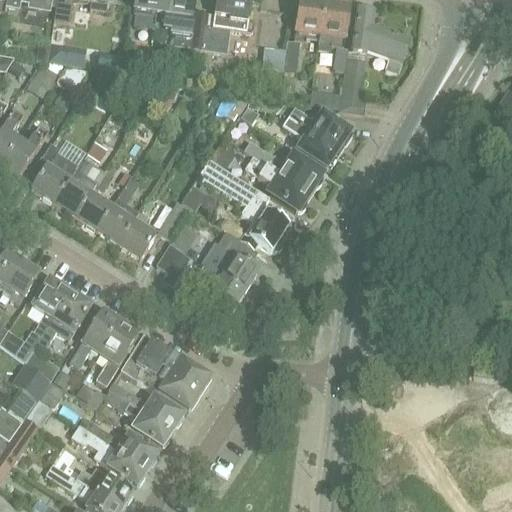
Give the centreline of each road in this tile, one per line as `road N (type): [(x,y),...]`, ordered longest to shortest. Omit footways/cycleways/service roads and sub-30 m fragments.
road 1 (tertiary): [(345,379),(359,295),(390,198),(497,0)]
road 2 (residential): [(250,380),(9,215)]
road 3 (residential): [(148,511),(170,478),(194,467),(250,380)]
road 4 (tertiary): [(328,511),(345,379)]
